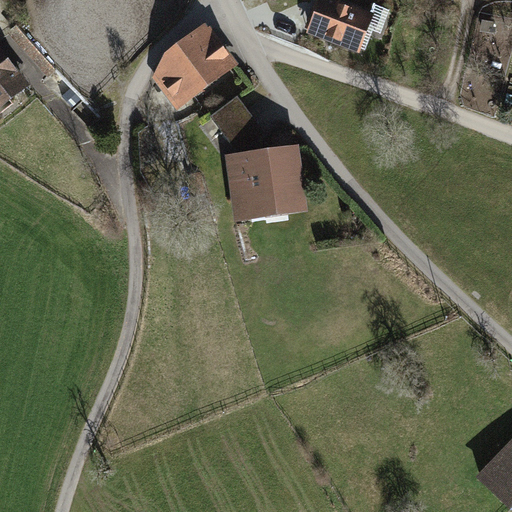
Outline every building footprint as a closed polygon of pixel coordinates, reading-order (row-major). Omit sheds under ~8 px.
[(370,18),(324,0),(312,31),(358,49),(370,18)] [(21,43),(48,75),(54,69),(18,28),(13,32),(22,42),(21,43)] [(156,76),(175,101),(230,60),(208,30),(190,39),(166,56),(156,76)] [(0,54),(0,105),(26,87),(0,54)] [(245,112),(221,130),(239,154),(263,136),(245,112)] [(293,154),(234,162),(238,192),(250,190),(253,213),(300,206),(293,154)] [(192,178),(196,193),(205,190),(201,175),(192,178)] [(511,445),(481,479),(511,508),(511,445)]
